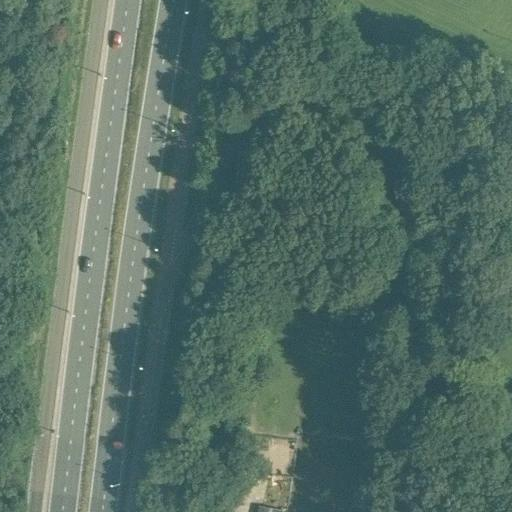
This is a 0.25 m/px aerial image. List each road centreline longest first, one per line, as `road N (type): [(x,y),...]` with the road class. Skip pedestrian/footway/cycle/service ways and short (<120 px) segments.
road 1 (secondary): [(102,511),(173,0)]
road 2 (secondary): [(128,0),(62,511)]
